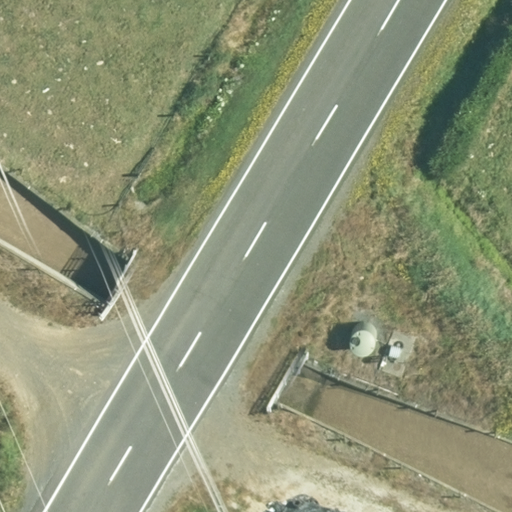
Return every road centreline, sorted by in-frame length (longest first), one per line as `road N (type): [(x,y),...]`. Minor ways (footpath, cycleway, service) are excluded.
road 1 (unclassified): [(369,0),(64,511)]
road 2 (track): [(0,282),(69,331),(303,463)]
road 3 (track): [(439,511),(303,463)]
